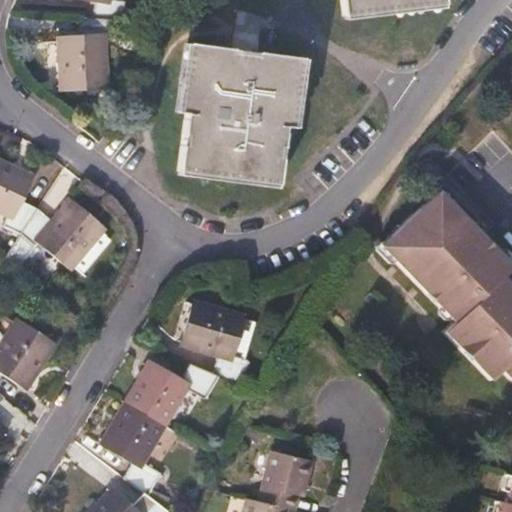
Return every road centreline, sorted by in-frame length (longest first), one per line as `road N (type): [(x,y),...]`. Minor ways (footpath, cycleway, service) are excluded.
road 1 (residential): [(494,0),(371,166),(310,220),(254,243),(207,247),(176,231)]
road 2 (residential): [(2,511),(176,231)]
road 3 (residential): [(176,231),(0,97)]
road 4 (residential): [(344,511),(377,426),(343,400)]
